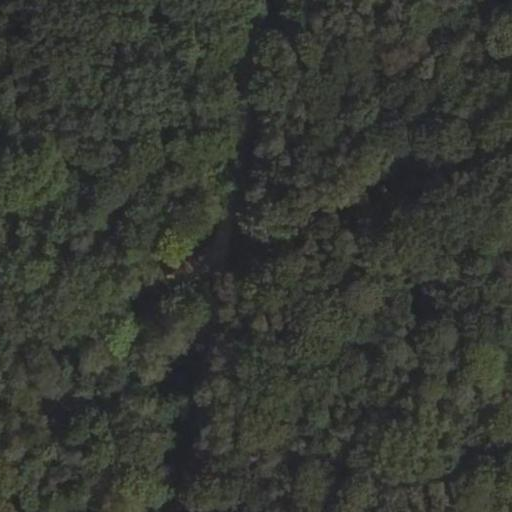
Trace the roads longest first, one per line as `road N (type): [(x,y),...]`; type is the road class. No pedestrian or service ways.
road 1 (track): [(0,349),(511,139)]
road 2 (track): [(194,511),(266,0)]
